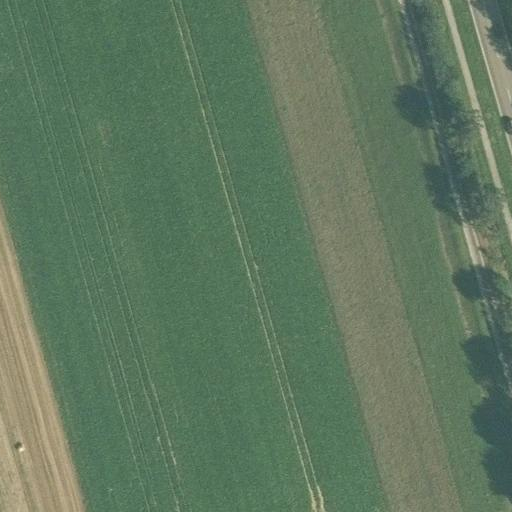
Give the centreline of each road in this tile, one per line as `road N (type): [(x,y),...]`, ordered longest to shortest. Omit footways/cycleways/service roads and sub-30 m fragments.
road 1 (track): [(373,0),(0,100)]
road 2 (track): [(511,363),(407,0)]
